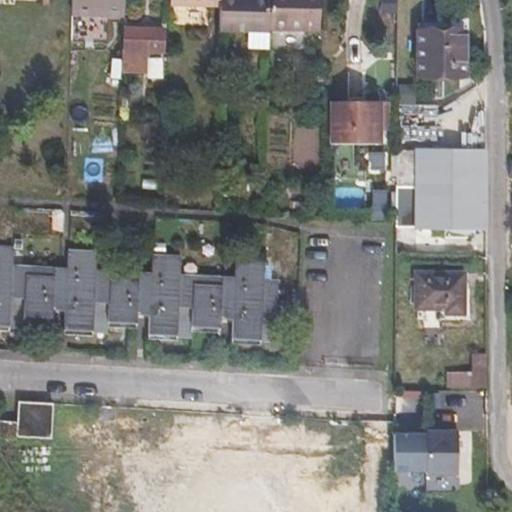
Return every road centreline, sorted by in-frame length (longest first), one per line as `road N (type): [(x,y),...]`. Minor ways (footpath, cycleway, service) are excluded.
road 1 (residential): [(493,0),(497,274),(511,447)]
road 2 (residential): [(0,372),(388,396)]
